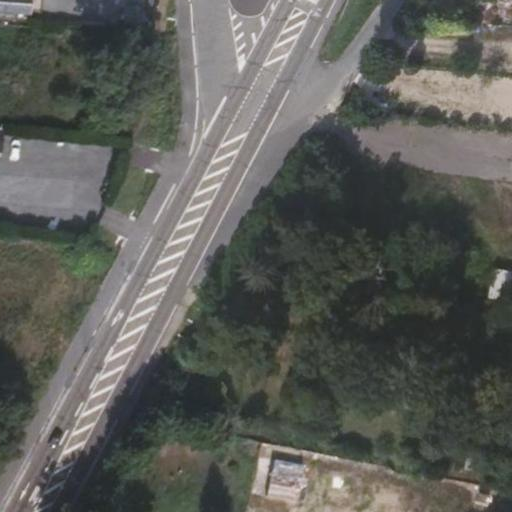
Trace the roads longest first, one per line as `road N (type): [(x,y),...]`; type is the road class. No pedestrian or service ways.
road 1 (secondary): [(60,511),(281,97)]
road 2 (secondary): [(234,98),(13,511)]
road 3 (residential): [(396,0),(339,81),(315,98),(281,97)]
